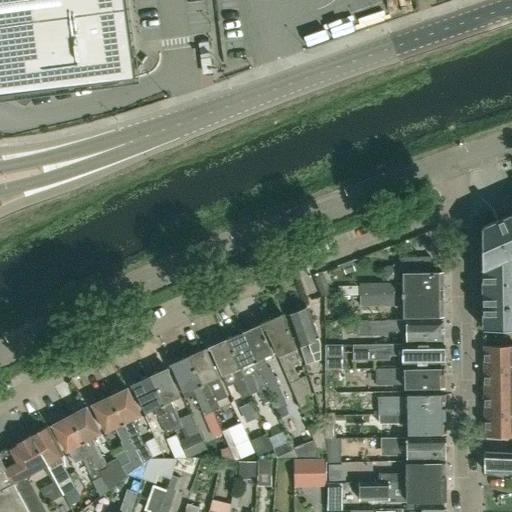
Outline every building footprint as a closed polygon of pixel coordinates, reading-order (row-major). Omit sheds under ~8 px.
[(0,0),(0,94),(135,77),(124,0),(0,0)] [(153,0),(161,39),(235,25),(230,0),(153,0)] [(511,213),(483,226),(482,227),(483,329),(511,328),(511,213)] [(360,295),(442,294),(442,272),(431,272),(430,257),(403,257),(404,272),(404,283),(360,284),(360,287),(338,287),(339,296),(344,296),(360,295)] [(314,278),(322,296),(331,293),(323,274),(314,278)] [(404,316),(442,315),(442,294),(360,295),(360,305),(404,305),(404,316)] [(300,346),(309,343),(315,361),(321,359),(321,349),(320,342),(319,337),(318,338),(307,308),(303,310),(302,308),(293,311),(293,313),(288,315),(300,346)] [(306,378),(301,380),(299,380),(292,364),(297,362),(292,348),(296,347),(283,315),(264,323),(300,409),(309,405),(305,395),(310,393),(306,378)] [(364,321),(356,321),(356,333),(387,333),(387,330),(407,329),(407,330),(408,340),(444,339),(443,319),(408,320),(375,320),(364,321)] [(269,368),(265,357),(273,354),(261,325),(244,332),(277,410),(287,406),(270,367),(269,368)] [(244,332),(227,340),(250,395),(260,391),(268,411),(276,408),(256,361),(244,332)] [(250,395),(227,340),(210,347),(227,387),(235,383),(242,399),(250,395)] [(404,354),(404,363),(444,363),(444,343),(372,345),(372,354),(404,354)] [(511,344),(484,345),(484,368),(511,367),(511,344)] [(220,407),(214,394),(224,390),(218,377),(206,349),(188,357),(201,385),(213,411),(220,407)] [(201,385),(188,357),(170,365),(183,393),(193,388),(205,414),(213,411),(201,385)] [(405,387),(444,387),(444,367),(375,368),(375,383),(405,383),(405,387)] [(511,367),(484,368),(484,390),(511,389),(511,367)] [(151,376),(150,377),(162,404),(175,430),(183,426),(171,400),(180,396),(168,369),(159,372),(157,371),(152,373),(151,376)] [(162,404),(150,377),(149,377),(146,376),(141,378),(141,381),(132,385),(145,412),(154,408),(167,434),(175,431),(175,430),(162,404)] [(152,458),(151,457),(145,444),(143,444),(131,419),(140,415),(128,387),(119,392),(117,390),(112,392),(112,395),(109,396),(143,462),(152,458)] [(511,412),(511,389),(484,390),(485,413),(511,412)] [(444,412),(444,394),(408,395),(408,394),(400,394),(399,406),(380,406),(380,413),(444,412)] [(129,461),(121,464),(127,475),(143,462),(109,396),(107,397),(105,395),(101,397),(101,400),(92,404),(105,431),(114,427),(121,441),(120,441),(129,461)] [(325,414),(335,414),(335,396),(325,396),(325,414)] [(92,439),(101,434),(87,406),(69,416),(98,471),(106,467),(92,439)] [(408,424),(408,433),(445,432),(444,412),(380,413),(380,424),(408,424)] [(511,412),(485,413),(485,436),(511,435),(511,412)] [(325,438),(335,438),(335,414),(325,414),(325,421),(324,422),(325,438)] [(66,452),(76,447),(91,475),(98,471),(69,416),(52,424),(66,452)] [(229,427),(222,431),(222,433),(223,433),(222,433),(230,451),(232,457),(243,456),(255,451),(254,450),(250,441),(241,422),(229,427)] [(325,438),(324,422),(309,427),(314,439),(318,449),(327,446),(323,438),(325,438)] [(37,433),(32,436),(47,465),(63,493),(75,487),(66,469),(64,455),(48,426),(44,429),(43,427),(36,431),(37,433)] [(182,446),(187,457),(206,448),(199,433),(180,442),(182,446)] [(187,457),(182,446),(180,442),(176,434),(167,438),(176,457),(187,457)] [(267,434),(250,441),(254,450),(255,451),(257,455),(273,448),(269,439),(267,434)] [(0,457),(17,489),(30,511),(45,511),(26,477),(47,465),(32,436),(29,437),(28,436),(18,441),(19,443),(0,453),(0,457)] [(407,459),(445,458),(445,437),(381,438),(381,447),(385,446),(385,454),(407,453),(407,459)] [(321,455),(318,449),(314,439),(293,448),(297,456),(321,455)] [(293,452),(289,443),(282,446),(274,450),(277,457),(293,452)] [(511,453),(485,452),(485,472),(511,473),(511,453)] [(0,457),(0,511),(30,511),(17,489),(0,457)] [(221,458),(220,467),(236,470),(238,459),(221,458)] [(149,460),(143,477),(142,478),(155,482),(158,474),(170,478),(171,475),(176,459),(150,459),(149,460)] [(258,459),(258,473),(271,473),(271,459),(258,459)] [(101,475),(102,478),(108,490),(127,475),(121,464),(119,460),(106,467),(98,471),(101,475)] [(325,460),(294,460),(294,485),(326,484),(325,483),(325,460)] [(445,481),(445,462),(407,463),(407,474),(380,474),(380,482),(445,481)] [(94,479),(92,480),(101,495),(104,493),(108,490),(102,478),(101,475),(94,479)] [(170,478),(166,490),(158,511),(168,511),(180,478),(171,475),(170,478)] [(360,482),(360,501),(390,500),(390,501),(407,501),(446,500),(445,481),(380,482),(376,482),(360,482)] [(326,497),(343,497),(343,482),(325,483),(326,484),(326,497)] [(151,511),(150,511),(158,511),(166,490),(154,486),(146,509),(151,511)] [(109,511),(108,511),(107,511),(129,511),(136,492),(127,489),(119,511),(109,511)]
